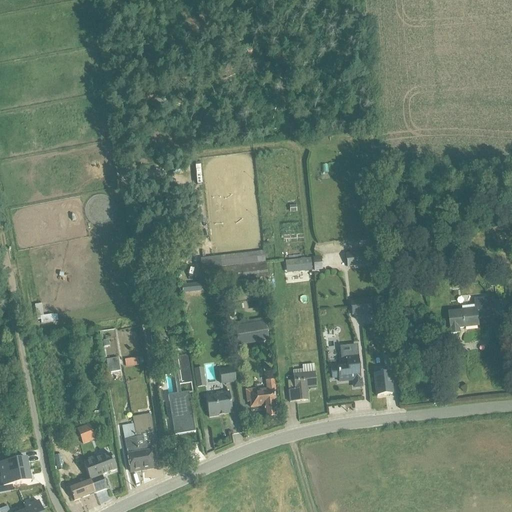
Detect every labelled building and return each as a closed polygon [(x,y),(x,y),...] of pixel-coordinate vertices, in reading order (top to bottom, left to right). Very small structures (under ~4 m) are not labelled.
[(169,102),(186,108),(188,102),(171,96),(169,102)] [(338,119),(343,128),(348,125),(343,116),(338,119)] [(338,149),(332,149),(333,161),(341,160),(340,153),(338,153),(338,149)] [(369,184),(363,178),(354,186),(362,196),(370,189),(368,186),(369,184)] [(347,268),(369,266),(367,251),(352,252),(352,254),(346,255),(347,268)] [(262,252),(201,260),(205,286),(232,282),(232,289),(240,288),(239,282),(267,278),(264,252),(262,252)] [(314,272),(322,271),(321,258),(313,258),(314,272)] [(310,259),(285,262),(286,274),(308,272),(312,271),(310,259)] [(384,262),(387,286),(393,286),(392,273),(397,273),(397,262),(384,262)] [(202,289),(200,283),(184,286),(186,293),(202,289)] [(490,298),(475,300),(475,307),(463,308),(463,311),(449,313),(451,336),(461,335),(461,330),(466,330),(467,332),(478,331),(478,328),(480,328),(479,319),(492,318),(490,298)] [(352,317),(372,315),(370,300),(350,302),(352,317)] [(41,304),(34,306),(36,318),(40,318),(41,324),(54,322),(53,315),(43,317),(41,304)] [(238,347),(268,342),(265,322),(234,327),(238,347)] [(118,355),(116,329),(99,330),(99,339),(105,338),(106,356),(118,355)] [(367,352),(367,349),(364,350),(365,353),(366,353),(369,375),(375,375),(375,364),(373,364),(372,352),(367,352)] [(358,355),(346,357),(347,363),(341,364),(342,368),(330,369),(331,380),(338,379),(339,383),(353,381),(354,388),(361,387),(358,355)] [(143,364),(142,358),(132,359),(132,356),(125,358),(126,360),(124,360),(125,368),(139,366),(139,364),(143,364)] [(174,376),(177,395),(168,397),(174,436),(195,433),(188,393),(180,395),(174,356),(160,359),(162,368),(163,368),(165,377),(174,376)] [(187,357),(178,358),(182,383),(184,382),(184,384),(191,383),(187,357)] [(118,358),(106,360),(108,373),(120,371),(118,358)] [(306,390),(316,388),(314,365),(302,366),(302,371),(292,372),(294,391),(288,391),(290,403),(308,401),(306,390)] [(236,384),(233,368),(220,370),(219,367),(218,367),(221,386),(236,384)] [(195,369),(193,370),(196,387),(198,387),(206,386),(203,368),(195,369)] [(389,374),(374,375),(377,397),(392,395),(389,374)] [(256,389),(245,390),(247,403),(249,403),(250,410),(264,408),(265,419),(277,418),(274,392),(276,391),(274,381),(265,382),(266,389),(256,390),(256,389)] [(215,394),(216,395),(205,397),(209,419),(218,417),(218,416),(232,413),(229,392),(223,393),(215,394)] [(147,434),(154,433),(150,415),(133,418),(134,425),(141,470),(146,469),(146,471),(152,470),(152,468),(153,468),(147,434)] [(137,471),(141,470),(134,425),(122,427),(124,440),(124,441),(130,472),(131,472),(131,474),(137,473),(137,471)] [(78,431),(83,445),(95,441),(89,426),(78,431)] [(64,470),(61,455),(55,456),(58,472),(64,470)] [(111,455),(95,460),(101,477),(116,471),(111,455)] [(106,490),(101,477),(95,460),(95,458),(85,462),(89,471),(86,472),(89,480),(94,494),(106,490)] [(26,459),(0,463),(0,475),(0,476),(28,471),(26,459)] [(31,483),(28,471),(0,476),(2,488),(31,483)] [(74,502),(94,494),(89,480),(79,484),(78,481),(65,486),(67,490),(69,489),(74,502)] [(25,511),(42,511),(39,503),(25,508),(24,508),(25,511)]
